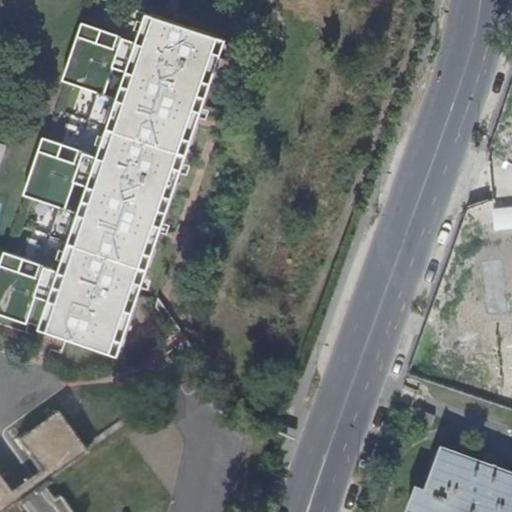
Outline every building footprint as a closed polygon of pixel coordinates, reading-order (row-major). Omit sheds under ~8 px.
[(20,0),(53,11),(57,0),(20,0)] [(81,145),(46,133),(26,193),(62,205),(43,260),(6,248),(0,265),(0,311),(29,322),(40,292),(77,305),(68,333),(111,349),(117,333),(127,336),(142,295),(127,290),(136,263),(142,266),(153,235),(146,233),(153,214),(160,216),(166,219),(179,182),(166,177),(176,148),(181,150),(192,120),(185,118),(191,101),(198,103),(205,106),(219,65),(213,63),(223,33),(129,1),(119,30),(84,19),(64,77),(100,89),(81,145)] [(192,120),(198,103),(191,101),(185,118),(192,120)] [(0,140),(0,184),(11,144),(0,140)] [(496,230),(511,229),(511,208),(495,209),(496,230)] [(146,233),(153,235),(160,216),(153,214),(146,233)] [(286,405),(286,404),(278,390),(262,400),(271,415),(286,405)] [(41,480),(99,439),(88,424),(71,435),(54,410),(13,438),(35,468),(21,478),(6,489),(0,480),(0,509),(13,500),(15,502),(30,491),(43,482),(41,480)] [(511,511),(511,474),(442,450),(426,494),(417,491),(409,511),(511,511)]
